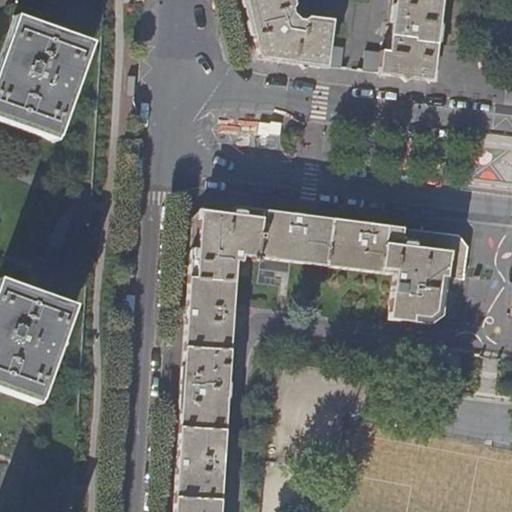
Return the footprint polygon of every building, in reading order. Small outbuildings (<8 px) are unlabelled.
[(289,63),(326,67),(326,66),(326,64),(328,46),(331,20),(306,17),(303,20),(297,20),(290,12),(290,7),(292,4),(290,0),(242,0),(257,59),(289,63)] [(511,0),(393,0),(387,50),(380,49),(377,66),(377,71),(377,72),(377,74),(431,81),(441,0),(511,0)] [(87,47),(89,43),(11,16),(10,19),(12,20),(0,53),(0,123),(51,140),(51,142),(52,143),(53,140),(54,141),(55,138),(54,137),(86,47),(87,47)] [(344,48),(328,46),(326,64),(342,66),(344,48)] [(460,237),(459,235),(408,229),(319,218),(268,212),(208,204),(192,220),(187,301),(182,381),(173,511),(220,511),(236,262),(236,256),(243,256),(288,262),(394,275),(389,319),(430,324),(441,317),(445,278),(463,280),(467,246),(460,237)] [(73,308),(74,306),(0,279),(0,390),(36,403),(36,405),(38,405),(39,402),(41,402),(41,400),(40,400),(72,308),(73,308)] [(423,350),(405,347),(404,351),(402,371),(420,373),(423,350)]
